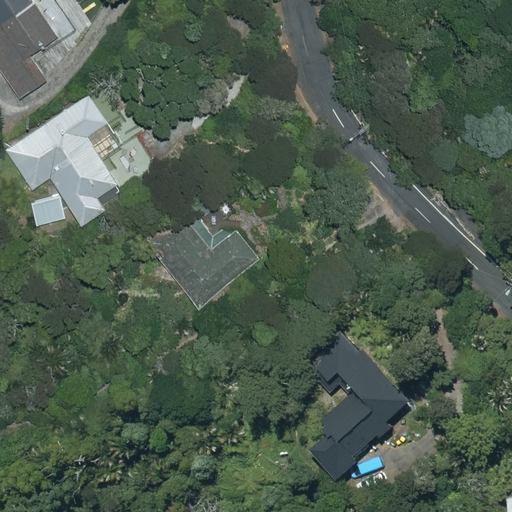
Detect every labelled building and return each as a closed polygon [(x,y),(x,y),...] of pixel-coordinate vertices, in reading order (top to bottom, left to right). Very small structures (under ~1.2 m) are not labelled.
[(0,64),(21,95),(49,76),(32,50),(61,32),(39,0),(27,0),(4,14),(0,7),(0,64)] [(53,175),(83,220),(107,203),(100,193),(121,178),(90,133),(110,120),(91,93),(9,148),(35,187),(53,175)] [(192,200),(206,218),(221,207),(208,189),(192,200)] [(36,201),(40,222),(68,215),(63,195),(36,201)] [(149,239),(202,303),(261,254),(239,228),(214,248),(183,211),(149,239)] [(314,453),(343,483),(362,464),(360,461),(382,438),(386,442),(397,430),(393,426),(415,404),(369,351),(366,353),(346,333),(309,370),(336,397),(345,388),(354,397),(326,425),(330,429),(326,433),(330,437),(314,453)]
